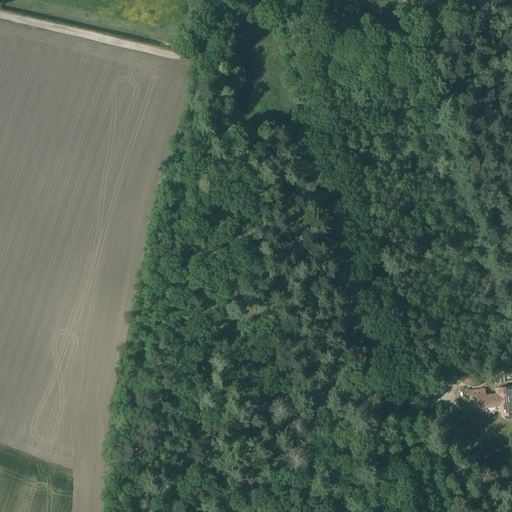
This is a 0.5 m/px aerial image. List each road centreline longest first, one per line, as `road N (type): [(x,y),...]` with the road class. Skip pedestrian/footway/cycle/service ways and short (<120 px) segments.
road 1 (unclassified): [(437,511),(278,0)]
road 2 (track): [(210,0),(197,42),(178,55),(0,14)]
